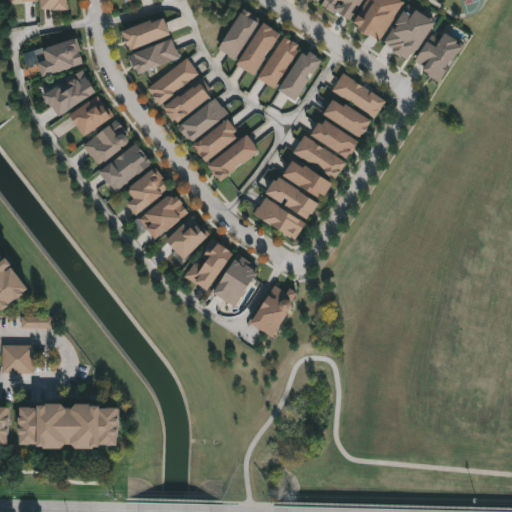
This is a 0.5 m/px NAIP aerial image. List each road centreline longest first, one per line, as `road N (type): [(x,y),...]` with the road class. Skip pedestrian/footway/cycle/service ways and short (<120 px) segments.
road 1 (residential): [(271,0),(400,84),(407,101),(301,263)]
road 2 (residential): [(301,263),(222,216),(107,62),(95,0)]
road 3 (secondary): [(134,509),(0,506)]
